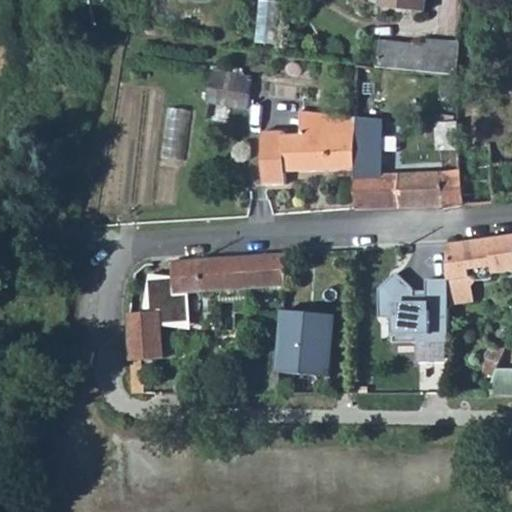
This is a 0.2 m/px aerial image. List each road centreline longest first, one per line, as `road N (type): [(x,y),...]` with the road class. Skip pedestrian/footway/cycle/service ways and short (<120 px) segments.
road 1 (unclassified): [(511,211),(144,243),(117,267),(104,353),(116,395),(161,417),(511,417)]
road 2 (track): [(0,161),(15,158),(62,221),(129,254)]
